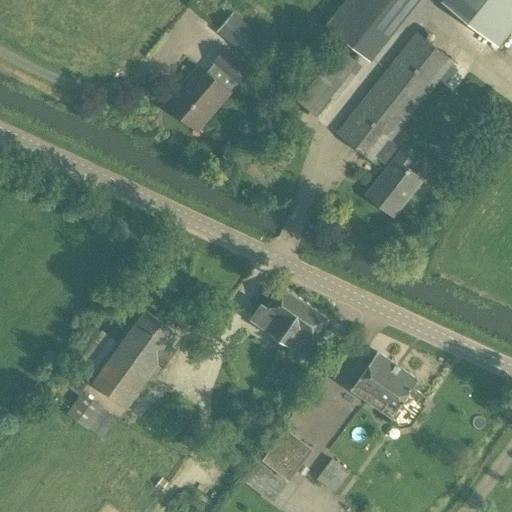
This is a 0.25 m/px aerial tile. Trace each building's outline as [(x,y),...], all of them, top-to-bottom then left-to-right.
[(498,46),(511,28),(511,0),(466,0),(456,13),(498,46)] [(217,32),(254,64),(271,45),(233,13),(217,32)] [(391,141),(453,61),(417,33),(338,133),(374,162),(377,158),(388,167),(375,184),(380,188),(371,199),(394,216),(422,180),(410,170),(417,161),(402,149),(402,150),(391,141)] [(230,90),(235,83),(237,85),(252,69),(226,47),(212,64),(213,65),(208,71),(199,63),(165,103),(199,131),(232,92),(230,90)] [(313,82),(298,102),(316,116),(332,97),(313,82)] [(281,337),(306,302),(282,285),(267,306),(262,303),(252,318),(272,332),(272,331),(281,337)] [(329,318),(306,302),(281,337),(304,354),(329,318)] [(118,342),(91,379),(129,407),(159,365),(162,367),(176,348),(173,346),(180,335),(143,308),(118,342)] [(352,388),(367,398),(371,393),(379,398),(400,367),(378,352),(352,388)] [(418,380),(400,367),(379,398),(371,393),(367,398),(392,416),(391,422),(400,428),(412,426),(426,405),(423,402),(426,397),(412,387),(418,380)] [(83,391),(67,413),(89,430),(105,407),(83,391)] [(288,480),(311,450),(286,430),(263,460),(288,480)] [(333,491),(348,471),(333,458),(317,479),(333,491)]
